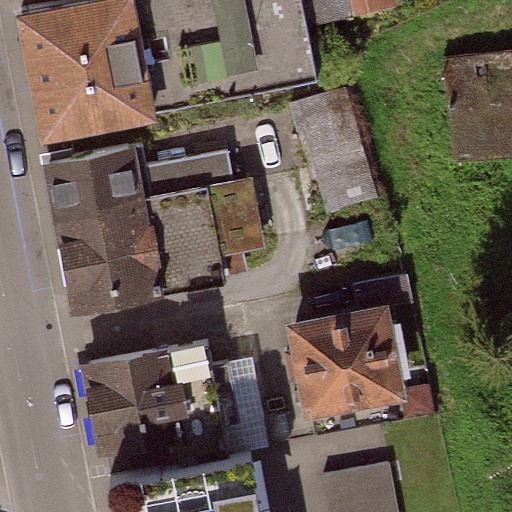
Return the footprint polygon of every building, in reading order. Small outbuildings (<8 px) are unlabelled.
[(314,0),(88,0),(23,13),(42,129),(327,70),(314,0)] [(387,5),(385,0),(344,0),(348,13),(387,5)] [(511,152),(511,52),(447,59),(456,158),(511,152)] [(306,124),(344,206),(387,186),(348,104),(306,124)] [(154,141),(51,162),(77,300),(276,261),(260,171),(163,189),(154,141)] [(374,316),(287,332),(303,417),(390,401),(374,316)] [(222,337),(93,360),(111,460),(240,438),(222,337)] [(251,511),(240,438),(111,460),(120,511),(251,511)] [(391,511),(386,472),(320,482),(324,511),(391,511)]
